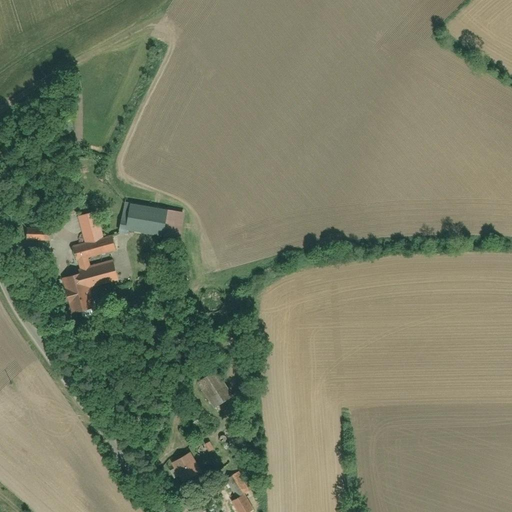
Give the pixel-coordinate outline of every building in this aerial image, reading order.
[(120,227),(181,238),(185,211),(125,201),(120,227)] [(111,234),(104,236),(97,210),(78,215),(84,240),(73,243),(76,259),(80,272),(62,276),(72,312),(95,306),(90,287),(119,280),(113,259),(90,265),(88,256),(115,249),(111,234)] [(27,239),(51,239),(51,230),(28,230),(27,239)] [(214,370),(197,381),(214,407),(230,396),(214,370)] [(191,452),(172,462),(182,481),(201,472),(191,452)] [(247,511),(254,508),(245,493),(249,490),(238,471),(227,478),(238,496),(231,500),(238,511),(247,511)]
